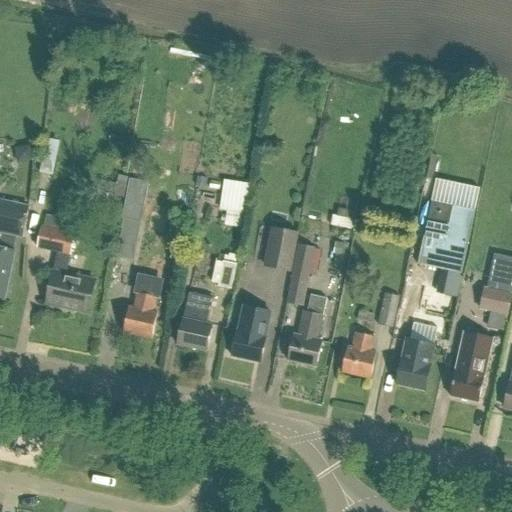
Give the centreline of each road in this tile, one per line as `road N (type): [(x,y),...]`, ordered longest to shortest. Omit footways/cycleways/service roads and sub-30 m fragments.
road 1 (unclassified): [(0,363),(218,408)]
road 2 (unclassified): [(218,408),(301,439),(354,511)]
road 3 (residential): [(511,474),(353,438)]
road 4 (residential): [(151,511),(0,477)]
